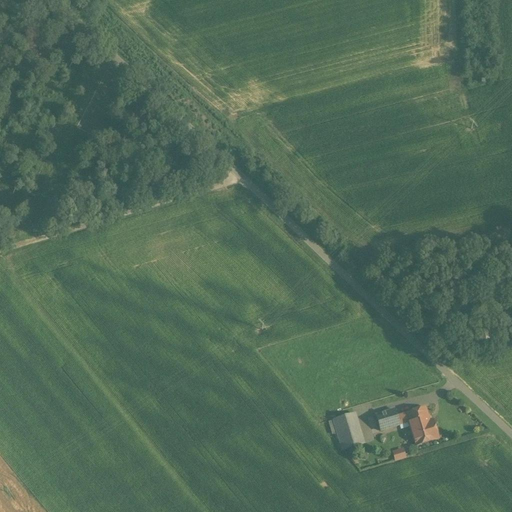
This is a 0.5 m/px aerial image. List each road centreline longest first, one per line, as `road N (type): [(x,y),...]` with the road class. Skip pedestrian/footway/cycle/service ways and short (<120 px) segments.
road 1 (unclassified): [(59,0),(511,434)]
road 2 (track): [(0,248),(241,174)]
road 3 (unknown): [(337,502),(321,466),(435,363)]
road 4 (track): [(341,273),(511,232)]
